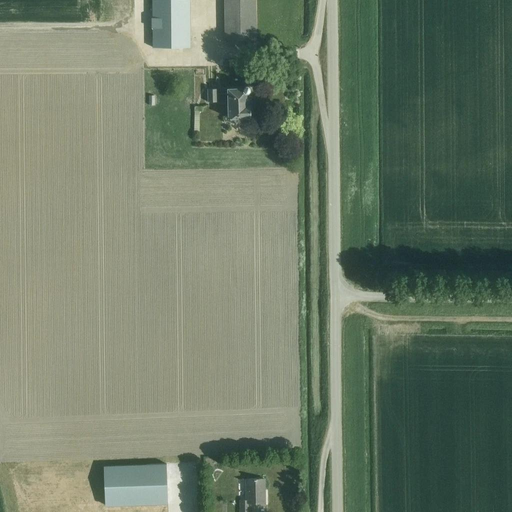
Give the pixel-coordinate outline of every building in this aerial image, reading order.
[(152,0),(153,48),(190,47),(189,0),(152,0)] [(224,0),(225,43),(256,42),(254,0),(224,0)] [(228,97),(228,117),(250,117),(250,104),(248,104),(248,92),(250,92),(250,86),(243,86),(243,88),(227,88),(227,92),(218,93),(218,88),(207,88),(207,101),(218,100),(218,97),(228,97)] [(168,504),(167,464),(126,465),(106,466),(106,475),(107,506),(150,505),(168,504)] [(264,502),(264,479),(246,479),(246,499),(239,499),(239,511),(248,511),(249,502),(264,502)]
